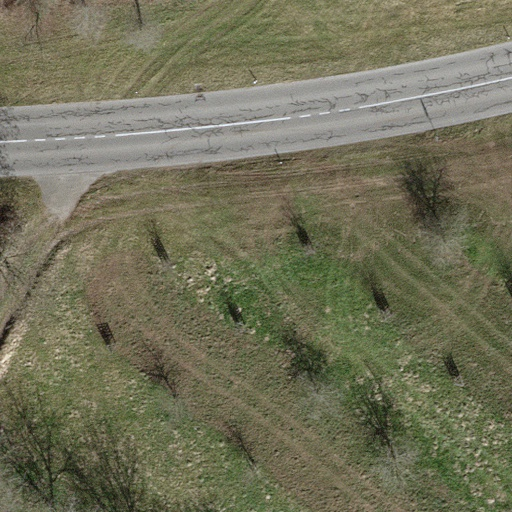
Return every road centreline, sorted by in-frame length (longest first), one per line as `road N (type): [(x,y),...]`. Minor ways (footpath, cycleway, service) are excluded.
road 1 (tertiary): [(511,78),(202,129),(0,143)]
road 2 (track): [(80,139),(0,320)]
